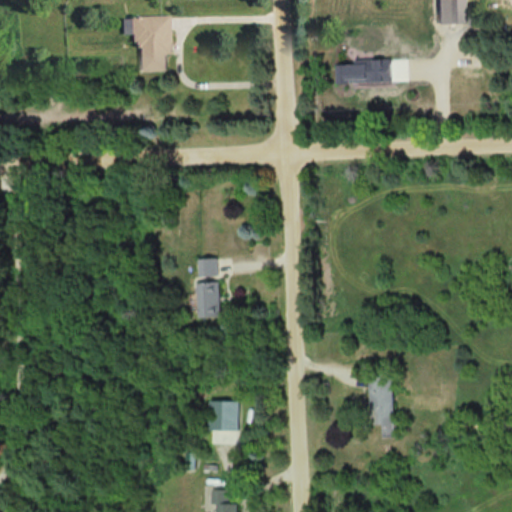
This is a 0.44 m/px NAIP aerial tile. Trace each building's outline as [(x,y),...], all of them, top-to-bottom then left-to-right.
[(451,0),(451,22),(470,22),(469,0),(451,0)] [(341,63),(342,81),(366,81),(365,62),(341,63)] [(202,315),(223,314),(222,256),(201,257),(202,315)] [(398,435),(397,367),(373,367),(374,422),(384,422),(384,435),(398,435)] [(242,427),(242,398),(213,398),(213,427),(242,427)] [(240,511),(240,501),(231,501),(231,487),(215,487),(215,501),(219,501),(219,511),(240,511)]
